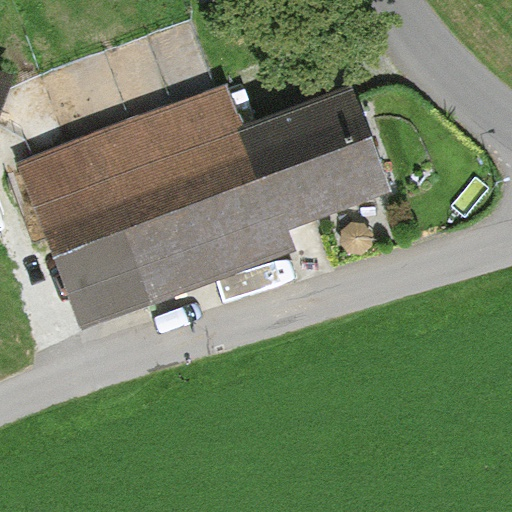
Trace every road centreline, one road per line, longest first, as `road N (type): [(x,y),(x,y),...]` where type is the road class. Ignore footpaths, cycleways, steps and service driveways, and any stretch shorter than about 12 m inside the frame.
road 1 (residential): [(511,227),(113,353),(0,398)]
road 2 (unclassified): [(511,121),(465,80),(401,0)]
